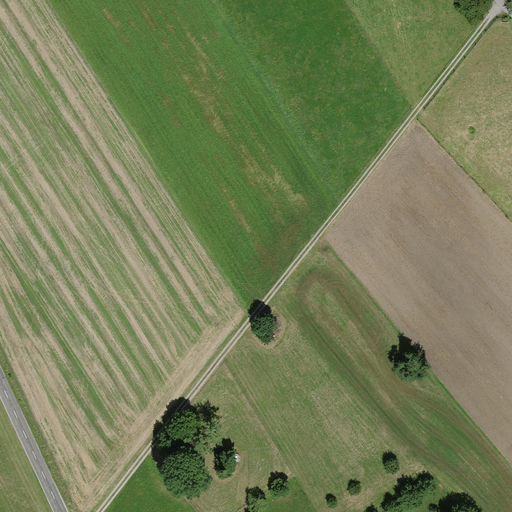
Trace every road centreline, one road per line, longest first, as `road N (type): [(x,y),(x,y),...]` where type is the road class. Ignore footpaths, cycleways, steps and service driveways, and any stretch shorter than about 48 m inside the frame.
road 1 (track): [(503,0),(98,511)]
road 2 (tertiary): [(60,511),(0,378)]
